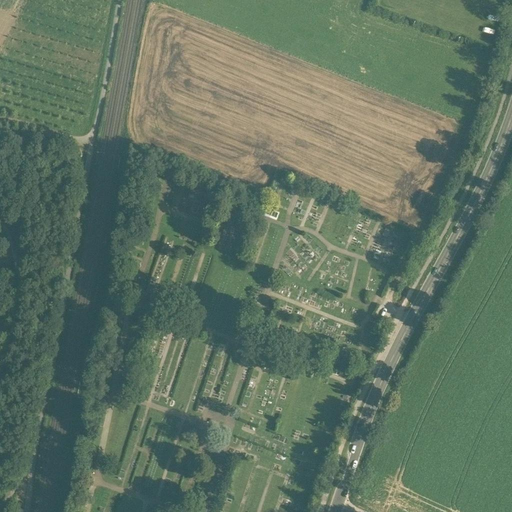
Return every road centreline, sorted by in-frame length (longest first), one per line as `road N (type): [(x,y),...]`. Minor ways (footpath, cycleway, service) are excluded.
road 1 (track): [(23,511),(117,0)]
road 2 (secondary): [(334,511),(404,330),(483,188),(511,113)]
